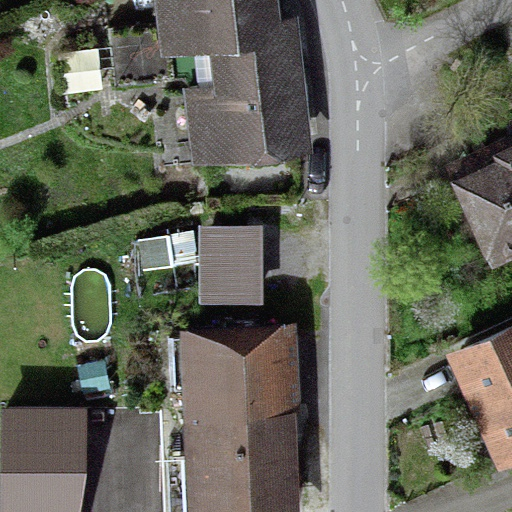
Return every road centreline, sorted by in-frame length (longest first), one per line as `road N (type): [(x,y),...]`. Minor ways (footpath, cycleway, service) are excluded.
road 1 (residential): [(360,77),(357,511)]
road 2 (residential): [(360,77),(511,2)]
